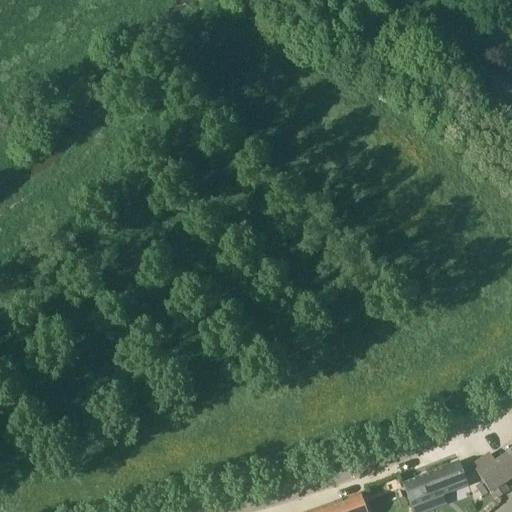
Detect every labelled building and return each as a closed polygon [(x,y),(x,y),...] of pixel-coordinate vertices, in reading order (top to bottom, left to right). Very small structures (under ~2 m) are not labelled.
[(433,82),(442,69),(428,61),(420,74),(433,82)] [(508,130),(511,122),(511,110),(485,94),(476,110),(508,130)] [(511,453),(495,464),(489,456),(472,469),(482,483),(491,495),(495,502),(508,493),(503,485),(511,478),(511,453)] [(469,490),(466,484),(459,465),(403,487),(413,511),(417,509),(469,490)] [(365,511),(360,497),(318,511),(365,511)]
